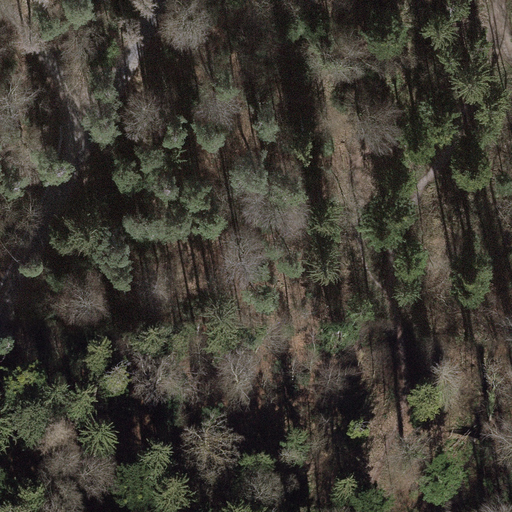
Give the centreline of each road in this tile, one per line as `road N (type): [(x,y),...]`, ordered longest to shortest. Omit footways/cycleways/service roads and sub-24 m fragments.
road 1 (track): [(0,321),(160,0)]
road 2 (track): [(0,9),(95,121)]
